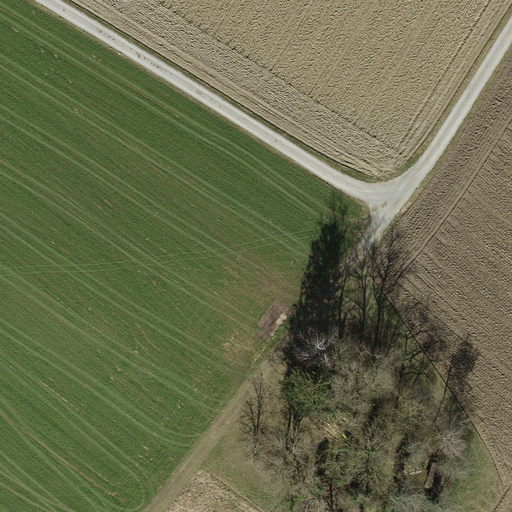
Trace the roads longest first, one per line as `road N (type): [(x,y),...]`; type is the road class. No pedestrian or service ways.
road 1 (track): [(45,0),(358,188),(398,192),(428,165),(511,34)]
road 2 (track): [(152,511),(357,258),(398,192)]
